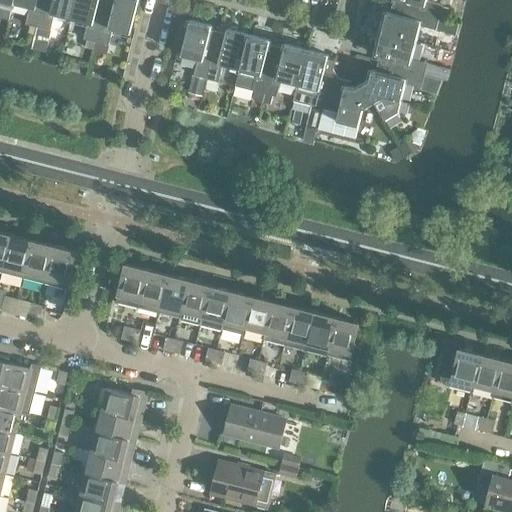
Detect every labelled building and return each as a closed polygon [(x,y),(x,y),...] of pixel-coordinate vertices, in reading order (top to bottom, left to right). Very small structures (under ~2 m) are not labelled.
[(13,3),(13,0),(0,0),(0,17),(8,19),(13,3)] [(13,0),(13,3),(29,7),(25,24),(37,27),(44,0),(13,0)] [(71,18),(75,0),(44,0),(37,27),(50,30),(54,14),(71,18)] [(75,0),(71,18),(87,22),(83,38),(88,40),(96,42),(106,0),(75,0)] [(106,0),(96,42),(108,45),(112,28),(130,33),(138,0),(106,0)] [(426,0),(393,0),(392,5),(440,17),(442,6),(443,4),(426,0)] [(440,17),(392,5),(390,12),(385,11),(380,33),(416,42),(420,25),(436,29),(440,17)] [(442,6),(440,17),(447,19),(450,8),(442,6)] [(440,17),(436,29),(456,34),(459,22),(447,19),(440,17)] [(193,75),(206,78),(218,31),(210,29),(211,25),(189,19),(180,54),(197,59),(193,75)] [(239,69),(248,34),(226,28),(225,33),(218,31),(206,78),(218,81),(222,65),(239,69)] [(412,58),(416,42),(380,33),(374,54),(379,56),(377,63),(425,75),(426,68),(428,63),(412,58)] [(248,34),(239,69),(235,86),(256,91),(264,93),(276,46),(268,44),(270,39),(248,34)] [(88,40),(86,47),(94,49),(95,42),(96,42),(88,40)] [(95,42),(94,49),(106,52),(108,45),(96,42),(95,42)] [(297,84),(306,49),(284,43),(283,48),(276,46),(264,93),(274,96),(276,96),(280,80),(297,84)] [(306,49),(297,84),(293,100),(322,108),(330,75),(335,73),(332,68),(334,61),(327,59),(328,54),(306,49)] [(425,75),(377,63),(375,70),(371,69),(368,79),(361,83),(373,102),(385,121),(398,113),(405,83),(422,87),(425,75)] [(426,68),(425,75),(437,78),(443,80),(447,81),(451,68),(428,63),(426,68)] [(338,78),(335,73),(330,75),(322,108),(317,127),(355,137),(363,108),(373,102),(361,83),(355,87),(350,86),(351,81),(338,78)] [(193,75),(189,93),(202,96),(203,90),(206,78),(193,75)] [(422,87),(421,90),(437,94),(443,80),(437,78),(425,75),(422,87)] [(206,78),(203,90),(216,92),(218,81),(206,78)] [(256,91),(254,100),(262,102),(262,101),(264,93),(256,91)] [(262,102),(261,102),(272,105),(274,96),(264,93),(262,101),(262,102)] [(397,146),(390,151),(394,158),(402,153),(397,146)] [(0,271),(2,272),(12,234),(0,230),(0,271)] [(23,278),(33,239),(12,234),(2,272),(23,278)] [(44,283),(54,245),(33,239),(23,278),(44,283)] [(76,250),(54,245),(44,283),(66,288),(76,250)] [(138,307),(148,268),(126,263),(116,301),(138,307)] [(159,312),(169,274),(148,268),(138,307),(159,312)] [(180,317),(190,279),(169,274),(159,312),(180,317)] [(201,324),(203,316),(211,284),(190,279),(180,317),(180,319),(201,324)] [(224,321),(232,290),(211,284),(203,316),(224,321)] [(245,327),(253,295),(232,290),(224,321),(222,328),(243,333),(245,327)] [(266,332),(274,301),(253,295),(245,327),(266,332)] [(285,344),(295,306),(274,301),(266,332),(264,339),(285,344)] [(35,317),(38,304),(30,302),(27,315),(35,317)] [(47,306),(38,304),(35,317),(43,319),(47,306)] [(306,350),(316,311),(295,306),(285,344),(306,350)] [(329,348),(337,316),(316,311),(306,350),(326,354),(328,347),(329,348)] [(359,322),(337,316),(329,348),(328,347),(326,354),(349,360),(357,362),(358,361),(359,360),(360,359),(361,357),(362,356),(362,354),(362,353),(362,351),(361,350),(360,349),(353,344),(359,322)] [(130,341),(133,328),(125,326),(121,339),(130,341)] [(142,330),(133,328),(130,341),(138,343),(142,330)] [(172,352),(175,339),(166,337),(163,350),(172,352)] [(183,341),(175,339),(172,352),(180,354),(183,341)] [(214,362),(217,350),(209,348),(205,360),(214,362)] [(474,385),(482,353),(460,348),(454,370),(446,371),(445,371),(444,372),(442,373),(442,374),(441,375),(441,376),(441,378),(441,379),(441,381),(442,382),(443,383),(450,386),(474,392),(476,385),(474,385)] [(226,352),(217,350),(214,362),(222,365),(226,352)] [(495,390),(503,359),(482,353),(474,385),(476,385),(495,390)] [(0,354),(0,383),(36,392),(42,366),(32,363),(31,368),(8,362),(9,357),(0,354)] [(256,373),(259,360),(251,358),(247,371),(256,373)] [(511,360),(503,359),(495,390),(493,397),(511,401),(511,360)] [(268,363),(259,360),(256,373),(264,375),(268,363)] [(298,384),(301,371),(293,369),(289,382),(298,384)] [(65,385),(68,372),(59,370),(56,383),(65,385)] [(310,373),(301,371),(298,384),(306,386),(310,373)] [(79,389),(83,376),(74,374),(71,386),(79,389)] [(331,379),(322,376),(319,389),(328,391),(331,379)] [(36,392),(0,383),(0,405),(21,411),(30,413),(36,392)] [(133,394),(109,388),(108,387),(103,409),(141,419),(148,392),(134,389),(133,394)] [(21,411),(0,405),(0,427),(16,432),(21,411)] [(50,405),(47,417),(56,420),(59,407),(50,405)] [(286,419),(275,416),(234,405),(226,433),(279,447),(286,419)] [(65,408),(62,421),(71,423),(74,410),(65,408)] [(136,440),(141,419),(103,409),(98,430),(136,440)] [(458,410),(454,423),(463,425),(466,413),(458,410)] [(484,431),(487,418),(479,416),(476,429),(484,431)] [(53,432),(56,420),(47,417),(44,430),(53,432)] [(496,420),(487,418),(484,431),(493,433),(496,420)] [(67,436),(71,423),(62,421),(59,434),(67,436)] [(16,432),(0,427),(0,449),(11,453),(16,432)] [(420,427),(417,439),(458,448),(460,437),(420,427)] [(131,461),(136,440),(98,430),(92,451),(131,461)] [(40,447),(37,459),(45,461),(48,449),(40,447)] [(11,453),(0,449),(0,472),(5,474),(11,453)] [(55,450),(52,463),(60,465),(61,464),(63,455),(63,452),(55,450)] [(125,482),(131,461),(92,451),(87,472),(125,482)] [(285,453),(282,464),(299,468),(302,458),(285,453)] [(29,457),(26,469),(34,471),(37,459),(29,457)] [(42,474),(45,461),(37,459),(34,471),(33,472),(42,474)] [(276,474),(264,471),(249,467),(250,466),(248,465),(247,467),(220,460),(211,493),(267,507),(276,474)] [(57,478),(60,465),(52,463),(48,476),(57,478)] [(282,464),(280,474),(297,478),(299,468),(282,464)] [(120,503),(125,482),(87,472),(82,493),(120,503)] [(493,473),(492,478),(490,480),(487,485),(485,493),(485,499),(486,502),(484,507),(507,511),(511,511),(511,476),(510,477),(493,473)] [(411,481),(408,492),(421,495),(424,484),(411,481)] [(29,488),(26,501),(35,503),(38,491),(29,488)] [(44,492),(41,505),(50,507),(53,494),(44,492)] [(117,511),(120,503),(82,493),(76,511),(117,511)] [(32,511),(35,503),(26,501),(23,511),(32,511)]
